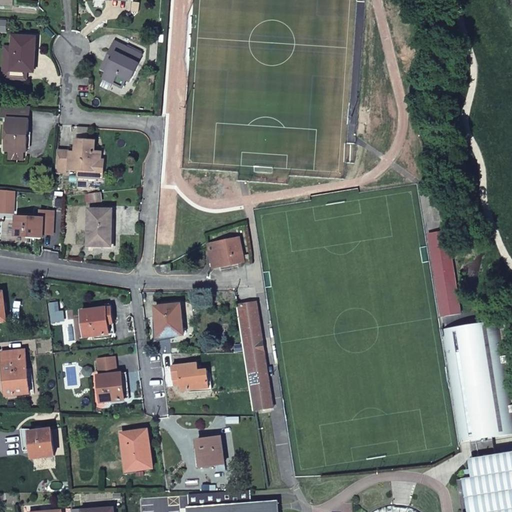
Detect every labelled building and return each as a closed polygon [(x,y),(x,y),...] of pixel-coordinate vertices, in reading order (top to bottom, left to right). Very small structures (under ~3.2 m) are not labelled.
[(26,72),(27,72),(31,73),(32,50),(35,50),(36,38),(13,37),(12,49),(5,49),(2,81),(10,81),(11,71),(26,72)] [(110,66),(104,63),(101,70),(107,73),(104,79),(123,89),(127,80),(130,82),(139,64),(137,63),(141,55),(115,42),(108,55),(114,58),(110,66)] [(108,55),(104,63),(110,66),(114,58),(108,55)] [(26,83),(27,72),(26,72),(11,71),(10,81),(26,83)] [(29,108),(2,106),(1,119),(8,119),(5,152),(9,152),(22,153),(26,153),(29,108)] [(75,153),(57,152),(56,174),(67,175),(67,171),(71,172),(71,169),(78,169),(77,177),(90,178),(90,173),(100,174),(102,153),(94,153),(95,141),(76,140),(75,153)] [(22,153),(9,152),(8,160),(22,162),(22,153)] [(0,200),(0,203),(14,204),(15,192),(1,191),(0,200)] [(101,202),(100,194),(90,195),(91,203),(101,202)] [(0,203),(0,213),(13,214),(14,204),(0,203)] [(112,248),(112,211),(88,210),(88,247),(112,248)] [(40,219),(15,218),(14,238),(43,239),(43,236),(53,236),(54,213),(41,212),(40,219)] [(432,234),(445,318),(461,315),(448,232),(432,234)] [(441,318),(445,318),(432,234),(428,235),(441,318)] [(227,242),(231,266),(244,263),(240,240),(227,242)] [(213,269),(231,266),(227,242),(208,246),(213,269)] [(170,265),(162,267),(163,274),(172,272),(170,265)] [(269,402),(255,304),(238,306),(254,412),(270,409),(269,402)] [(258,304),(255,304),(269,402),(270,409),(273,409),(258,304)] [(184,337),(182,305),(155,307),(158,339),(184,337)] [(112,306),(107,306),(107,309),(81,311),(84,339),(115,335),(112,306)] [(495,438),(511,435),(511,404),(499,322),(442,331),(460,443),(477,441),(495,438)] [(27,370),(25,351),(1,353),(6,397),(34,394),(31,370),(27,370)] [(100,377),(98,377),(101,404),(131,401),(127,373),(117,375),(115,357),(98,359),(100,377)] [(190,387),(210,385),(208,371),(199,372),(198,365),(172,368),(174,387),(181,386),(181,392),(191,391),(190,387)] [(56,457),(52,430),(30,432),(33,460),(56,457)] [(154,469),(149,430),(122,434),(127,473),(154,469)] [(226,465),(222,438),(198,441),(202,468),(226,465)] [(511,511),(511,452),(497,455),(480,457),(465,459),(469,478),(457,480),(462,511),(511,511)] [(277,511),(277,503),(251,505),(250,492),(188,496),(189,511),(277,511)]
